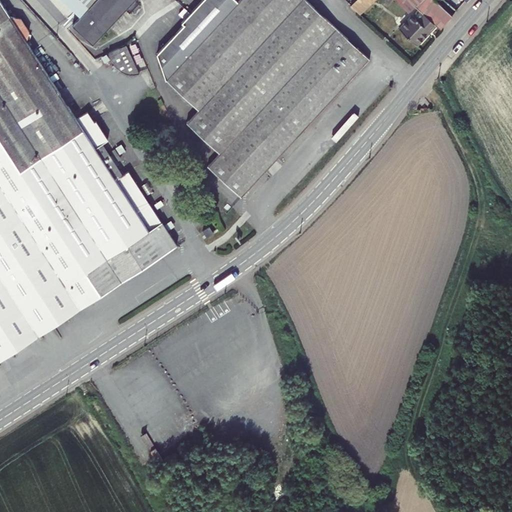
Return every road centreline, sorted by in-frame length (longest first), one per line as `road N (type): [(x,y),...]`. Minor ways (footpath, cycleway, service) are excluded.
road 1 (secondary): [(0,419),(278,235),(415,83)]
road 2 (track): [(415,83),(455,123),(478,166),(484,225),(384,511)]
road 3 (residential): [(326,0),(415,83)]
